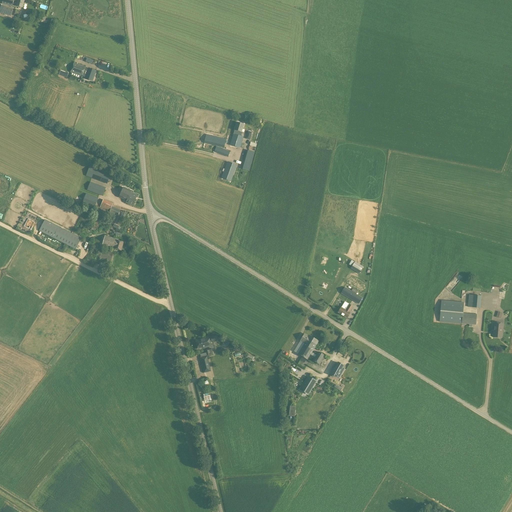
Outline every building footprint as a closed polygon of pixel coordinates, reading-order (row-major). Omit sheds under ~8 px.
[(22,8),(24,0),(2,0),(2,4),(12,7),(14,1),(17,2),(16,6),(22,8)] [(13,9),(4,6),(1,5),(0,7),(0,13),(1,13),(11,16),(13,9)] [(86,67),(74,63),(70,73),(71,73),(83,77),(83,76),(86,78),(85,79),(92,81),(96,71),(89,69),(88,70),(85,68),(86,67)] [(243,137),(239,136),(240,132),(241,133),(243,128),(244,124),(237,122),(234,130),(235,131),(234,134),(233,134),(232,136),(230,145),(240,148),(243,149),(245,144),(242,143),(243,137)] [(221,138),(206,134),(204,143),(216,146),(224,148),(227,139),(221,138)] [(249,172),(255,152),(254,152),(257,144),(252,143),(251,146),(249,145),(248,150),(247,150),(241,169),(249,172)] [(230,152),(216,147),(214,152),(228,157),(230,152)] [(221,178),(231,182),(237,165),(228,161),(221,178)] [(107,184),(111,175),(90,167),(86,176),(91,178),(107,184)] [(102,196),(106,188),(90,182),(87,190),(102,196)] [(133,206),(138,195),(131,192),(123,189),(119,197),(127,201),(126,203),(133,206)] [(82,203),(95,208),(96,203),(98,198),(86,194),(85,195),(84,194),(83,198),(84,199),(82,203)] [(108,217),(116,220),(117,216),(120,210),(112,207),(113,204),(100,198),(98,204),(101,205),(100,207),(110,211),(108,217)] [(67,245),(76,250),(82,238),(72,233),(45,220),(39,231),(67,245)] [(120,230),(121,227),(114,224),(115,222),(112,221),(111,224),(111,225),(110,227),(112,228),(113,227),(117,229),(120,230)] [(124,242),(118,241),(119,239),(105,235),(102,246),(112,249),(111,252),(103,250),(101,253),(97,252),(99,242),(94,240),(93,244),(90,253),(100,256),(99,259),(111,262),(114,253),(115,249),(121,251),(124,242)] [(351,268),(359,274),(362,270),(364,267),(355,261),(351,268)] [(352,276),(348,283),(362,291),(366,284),(352,276)] [(360,296),(344,287),(340,293),(352,300),(358,304),(363,298),(360,296)] [(468,307),(480,308),(482,296),(469,295),(468,307)] [(477,314),(463,313),(464,302),(441,300),(439,322),(464,324),(473,325),(476,325),(477,314)] [(349,305),(349,304),(345,310),(341,307),(339,310),(338,312),(347,318),(350,313),(350,312),(353,307),(349,305)] [(495,323),(493,337),(502,338),(503,324),(495,323)] [(303,346),(298,354),(307,359),(309,356),(310,354),(312,352),(313,349),(318,341),(309,335),(308,336),(304,334),(300,341),(304,343),(302,346),(303,346)] [(209,337),(196,340),(198,349),(205,347),(205,348),(207,347),(211,346),(209,337)] [(316,355),(315,357),(313,359),(313,361),(319,365),(325,356),(318,352),(316,355)] [(201,360),(204,373),(209,372),(206,356),(200,358),(201,360)] [(343,366),(338,363),(332,374),(339,378),(345,369),(342,367),(343,366)] [(315,383),(316,381),(308,377),(300,389),(308,394),(315,383)]
